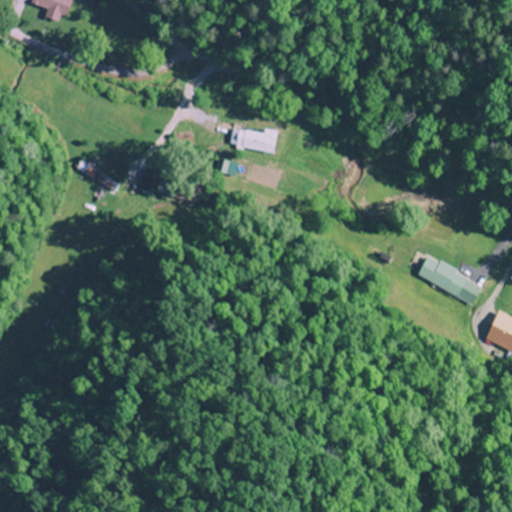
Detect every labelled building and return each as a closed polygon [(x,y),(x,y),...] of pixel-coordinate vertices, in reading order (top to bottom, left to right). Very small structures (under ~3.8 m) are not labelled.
[(30,0),(57,16),(65,1),(64,0),(30,0)] [(230,150),(266,150),(266,132),(230,132),(230,150)] [(115,190),(119,182),(80,164),(76,172),(115,190)] [(467,302),(476,283),(425,258),(416,277),(467,302)] [(511,319),(496,313),(485,341),(511,353),(511,319)]
